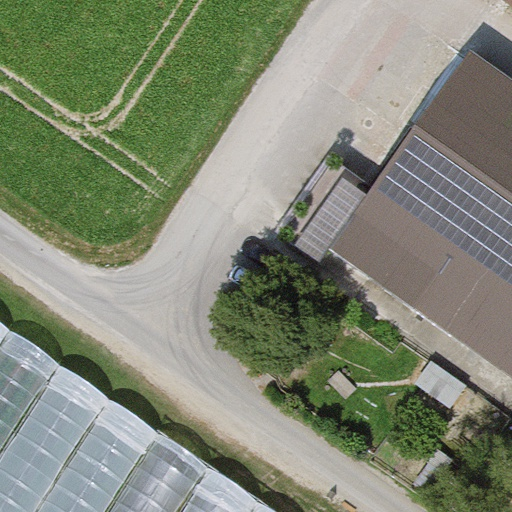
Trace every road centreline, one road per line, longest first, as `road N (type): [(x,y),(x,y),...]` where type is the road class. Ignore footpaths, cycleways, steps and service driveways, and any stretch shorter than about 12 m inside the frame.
road 1 (track): [(397,511),(0,233)]
road 2 (track): [(339,0),(129,321)]
